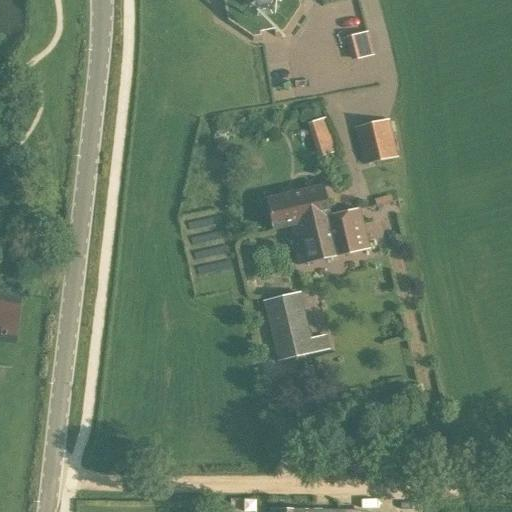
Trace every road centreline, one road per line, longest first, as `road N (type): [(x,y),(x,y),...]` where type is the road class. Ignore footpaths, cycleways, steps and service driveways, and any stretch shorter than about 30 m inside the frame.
road 1 (secondary): [(47,511),(103,0)]
road 2 (track): [(511,485),(70,482)]
